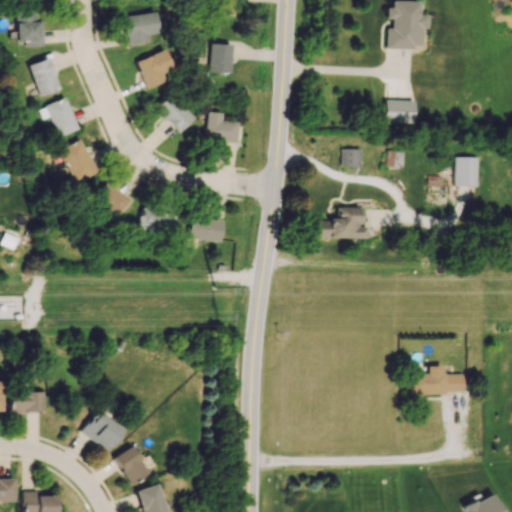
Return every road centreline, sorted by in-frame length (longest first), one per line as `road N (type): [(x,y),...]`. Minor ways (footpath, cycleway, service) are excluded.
road 1 (tertiary): [(290,0),(258,338),(253,511)]
road 2 (residential): [(87,0),(105,92),(148,161),(191,180),(276,192)]
road 3 (residential): [(104,511),(77,474),(54,459),(0,447)]
